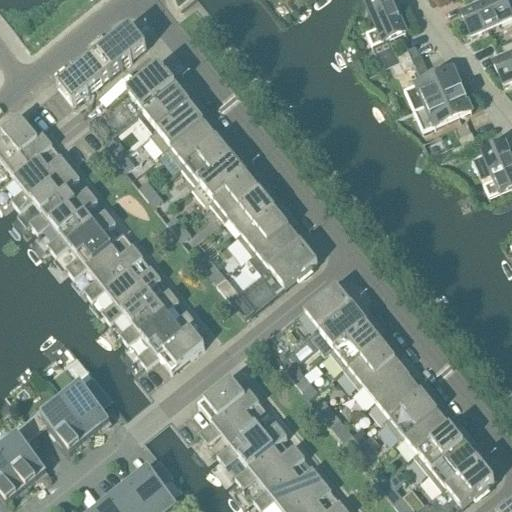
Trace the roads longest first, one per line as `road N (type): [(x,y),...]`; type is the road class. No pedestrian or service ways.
road 1 (residential): [(353,260),(177,43)]
road 2 (residential): [(511,456),(353,260)]
road 3 (residential): [(164,412),(353,260)]
road 4 (residential): [(511,125),(412,0)]
road 5 (unclassified): [(54,144),(177,43)]
road 6 (unclassified): [(41,511),(164,412)]
road 7 (unclassified): [(26,86),(133,0)]
